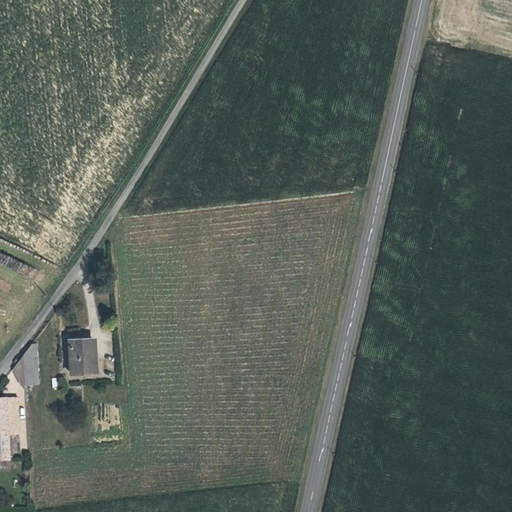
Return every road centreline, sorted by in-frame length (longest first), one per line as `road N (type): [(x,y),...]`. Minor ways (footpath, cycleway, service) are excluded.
road 1 (secondary): [(419,0),(305,511)]
road 2 (residential): [(0,374),(80,268),(248,0)]
